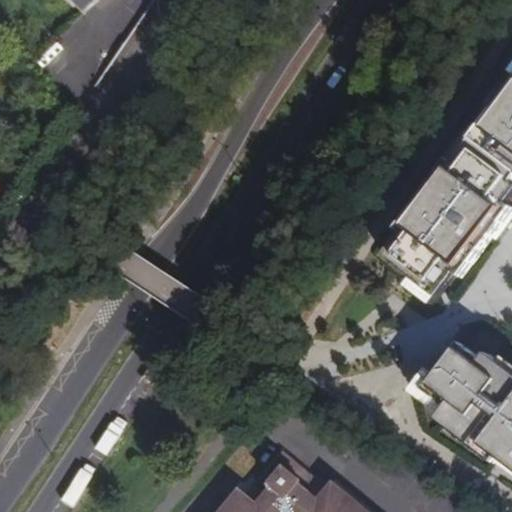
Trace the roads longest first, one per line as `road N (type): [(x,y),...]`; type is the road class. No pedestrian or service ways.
road 1 (primary): [(50,511),(385,0)]
road 2 (primary): [(325,0),(0,504)]
road 3 (residential): [(192,0),(0,254)]
